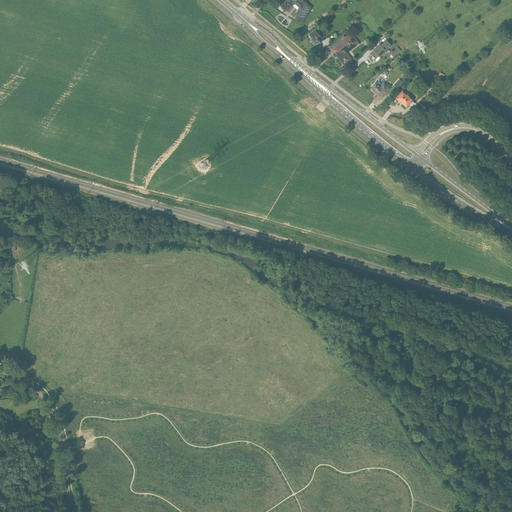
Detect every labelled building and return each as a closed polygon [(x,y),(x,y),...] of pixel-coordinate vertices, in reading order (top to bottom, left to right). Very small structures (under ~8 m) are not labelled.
[(311,7),(307,4),(303,0),(287,0),(283,4),(287,9),(294,4),(299,8),(295,14),(298,15),(295,20),(301,24),(311,7)] [(321,32),(318,29),(309,36),(314,41),(313,42),(315,44),(316,44),(323,39),(323,38),(325,36),(321,32)] [(346,65),(352,60),(347,54),(359,44),(351,33),(331,48),(342,62),(343,61),(346,65)] [(390,47),(388,45),(389,43),(386,41),(384,43),(381,46),(380,44),(373,51),(374,51),(370,54),(375,60),(379,57),(380,58),(386,51),(390,47)] [(381,86),(376,83),(371,89),(382,98),(390,88),(384,83),(381,86)] [(407,94),(403,91),(396,99),(407,108),(410,104),(412,106),(415,103),(413,102),(414,100),(413,99),(414,98),(408,93),(407,94)]
